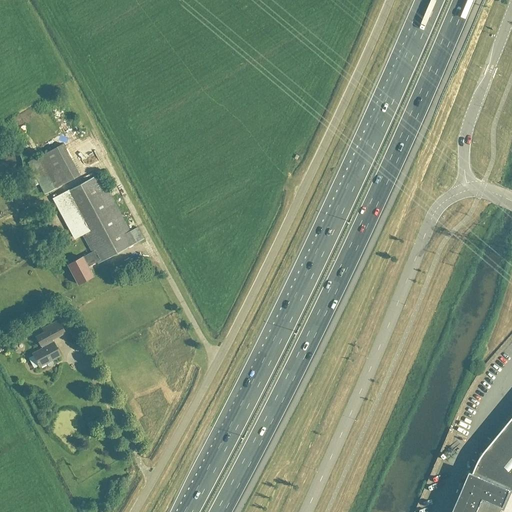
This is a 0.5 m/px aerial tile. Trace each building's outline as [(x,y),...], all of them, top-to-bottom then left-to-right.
[(74,130),(68,135),(72,140),(78,135),(74,130)] [(63,143),(27,163),(44,195),(80,175),(63,143)] [(129,232),(99,175),(61,195),(92,253),(82,258),(82,257),(67,265),(78,285),(92,277),(87,267),(97,262),(98,264),(143,240),(137,228),(129,232)] [(60,356),(53,343),(52,340),(65,333),(59,322),(43,330),(44,333),(36,337),(40,346),(41,346),(42,348),(32,354),(39,367),(60,356)] [(511,511),(511,417),(486,449),(485,451),(483,453),(482,454),(481,453),(476,465),(472,473),(469,472),(451,511),(511,511)]
